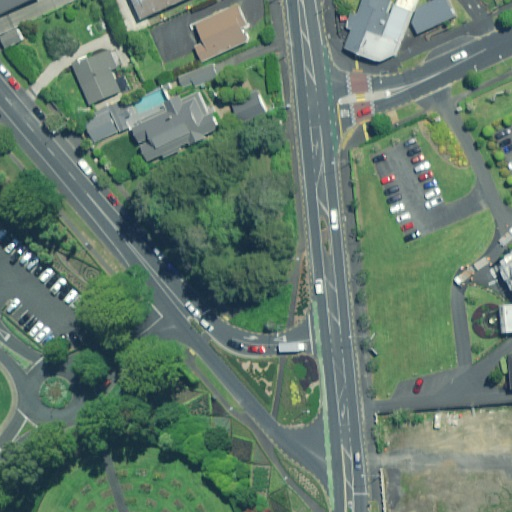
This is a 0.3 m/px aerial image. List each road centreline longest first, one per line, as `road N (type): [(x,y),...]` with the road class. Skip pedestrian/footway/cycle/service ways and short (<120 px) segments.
road 1 (tertiary): [(0,91),(180,309)]
road 2 (tertiary): [(344,468),(306,456),(268,424),(180,309)]
road 3 (secondary): [(318,105),(336,336)]
road 4 (tertiary): [(318,105),(432,77),(511,37)]
road 5 (tertiary): [(180,309),(239,341),(336,336)]
road 6 (secondary): [(336,336),(344,468)]
road 7 (unclassified): [(87,370),(88,408),(64,424),(38,420),(21,388)]
